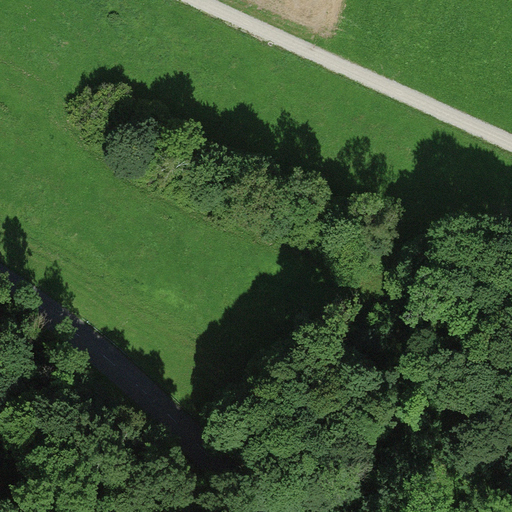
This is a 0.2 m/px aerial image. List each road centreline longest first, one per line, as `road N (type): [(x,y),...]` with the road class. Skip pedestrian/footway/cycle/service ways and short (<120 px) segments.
road 1 (tertiary): [(0,281),(105,358),(260,511)]
road 2 (track): [(511,142),(201,0)]
